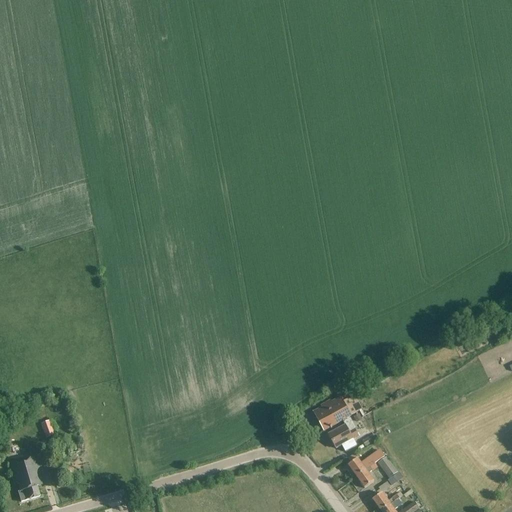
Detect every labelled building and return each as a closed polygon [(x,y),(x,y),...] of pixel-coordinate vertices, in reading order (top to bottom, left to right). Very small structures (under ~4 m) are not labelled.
[(313,414),(324,432),(362,410),(353,393),(347,396),(346,392),(338,397),(340,398),(331,403),(330,401),(321,407),(322,409),(313,414)] [(26,428),(34,427),(33,420),(25,420),(26,428)] [(40,424),(46,439),(54,436),(49,421),(40,424)] [(345,426),(328,435),(336,449),(342,446),(345,452),(356,446),(352,440),(358,437),(354,429),(348,432),(345,426)] [(373,435),(372,436),(362,441),(365,447),(376,441),(373,435)] [(55,467),(64,464),(58,448),(51,451),(55,467)] [(381,450),(361,464),(358,460),(357,460),(354,455),(348,459),(351,464),(348,466),(356,478),(366,472),(370,469),(375,465),(378,463),(386,458),(381,450)] [(34,453),(7,461),(15,486),(18,485),(20,492),(18,492),(20,502),(39,497),(36,487),(44,485),(34,453)] [(386,458),(378,463),(389,479),(397,473),(391,465),(386,458)] [(374,483),(370,478),(366,472),(356,478),(364,489),(374,483)] [(386,485),(389,493),(399,489),(396,481),(386,485)] [(373,501),(380,511),(381,511),(390,505),(393,503),(399,499),(397,495),(387,501),(382,494),(373,501)] [(394,511),(392,509),(396,505),(397,507),(402,503),(399,499),(393,503),(390,505),(381,511),(394,511)] [(415,511),(419,509),(414,502),(400,511),(415,511)]
